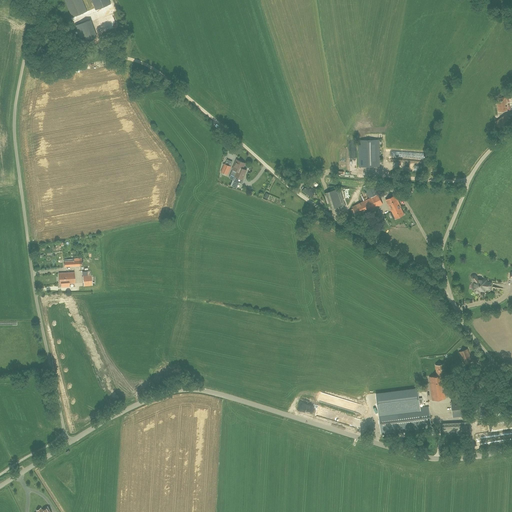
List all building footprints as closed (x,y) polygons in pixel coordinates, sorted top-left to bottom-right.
[(64,0),(72,17),(86,11),(81,0),(91,0),(95,10),(110,4),(108,0),(64,0)] [(78,22),(82,35),(94,31),(90,19),(78,22)] [(497,102),(499,112),(507,111),(506,107),(505,107),(505,104),(506,104),(505,101),(497,102)] [(494,116),(496,123),(509,118),(507,112),(494,116)] [(359,167),(380,167),(379,140),(358,140),(359,167)] [(234,176),(237,171),(239,167),(243,169),(245,164),(236,160),(232,169),(233,169),(230,174),(234,176)] [(231,167),(230,166),(224,164),(221,172),(227,175),(231,167)] [(234,176),(233,180),(237,182),(238,178),(242,180),(245,173),(246,170),(243,169),(239,167),(237,171),(234,176)] [(310,196),(315,190),(312,187),(314,185),(307,179),(304,183),(307,185),(303,190),(310,196)] [(357,216),(382,204),(372,182),(364,186),(369,198),(352,206),(357,216)] [(340,188),(335,190),(325,193),(330,209),(340,206),(345,205),(340,188)] [(396,218),(404,215),(400,206),(401,206),(395,195),(386,200),(391,211),(392,210),(396,218)] [(61,287),(68,286),(68,283),(74,283),(74,272),(59,273),(60,284),(61,284),(61,287)] [(84,286),(92,285),(91,275),(83,276),(84,286)] [(479,290),(479,289),(481,289),(482,290),(483,291),(484,291),(485,290),(485,289),(490,289),(491,282),(486,282),(486,280),(478,279),(476,276),(475,275),(473,275),(472,276),(471,277),(472,279),(474,282),(474,287),(475,287),(474,290),(474,291),(476,292),(477,293),(479,292),(479,290)] [(464,364),(472,361),(467,349),(459,352),(464,364)] [(442,376),(445,376),(444,364),(436,365),(437,376),(430,377),(432,400),(445,399),(444,379),(443,379),(442,376)] [(485,384),(489,376),(481,373),(477,380),(485,384)] [(384,389),(375,390),(376,403),(379,403),(379,392),(384,392),(384,389)] [(429,400),(429,395),(414,397),(414,393),(403,394),(404,402),(415,401),(415,402),(429,400)] [(452,414),(469,412),(468,400),(451,402),(452,414)] [(479,403),(480,416),(489,415),(488,402),(479,403)] [(399,431),(430,427),(428,407),(397,411),(399,431)]
